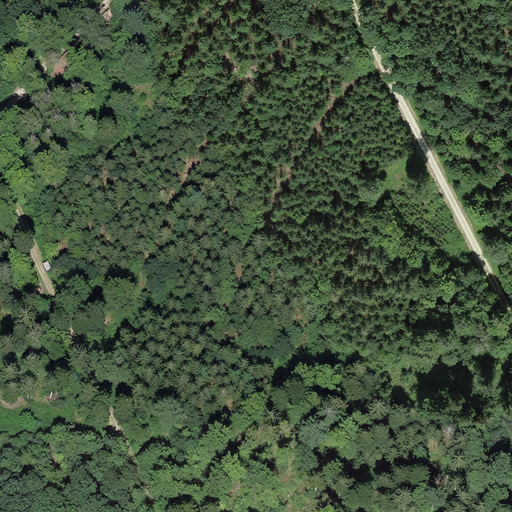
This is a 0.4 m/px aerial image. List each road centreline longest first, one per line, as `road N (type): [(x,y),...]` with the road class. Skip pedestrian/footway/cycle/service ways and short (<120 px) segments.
road 1 (track): [(155,511),(0,178)]
road 2 (track): [(350,0),(511,324)]
road 3 (track): [(108,0),(0,110)]
